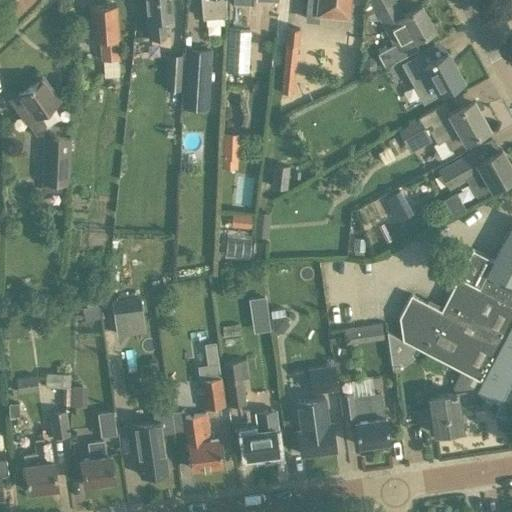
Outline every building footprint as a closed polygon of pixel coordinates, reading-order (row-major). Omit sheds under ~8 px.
[(170,0),(144,0),(146,20),(148,36),(165,34),(164,18),(172,17),(170,0)] [(200,0),(203,18),(226,16),(224,0),(200,0)] [(318,12),(348,15),(349,0),(305,0),(304,19),(317,20),(318,12)] [(434,28),(421,4),(403,14),(395,0),(368,0),(382,25),(384,24),(394,43),(376,52),(384,66),(418,47),(415,43),(413,39),(434,28)] [(89,5),(91,38),(99,38),(100,60),(102,59),(103,77),(118,75),(117,59),(118,58),(117,36),(118,36),(115,4),(89,5)] [(225,71),(247,72),(249,27),(228,26),(225,71)] [(284,43),(297,44),(299,28),(299,27),(286,26),(284,43)] [(422,101),(461,79),(446,51),(440,39),(417,50),(418,52),(401,62),(422,101)] [(210,48),(185,47),(182,90),(207,91),(210,48)] [(164,89),(180,89),(182,54),(166,53),(164,89)] [(376,64),(374,59),(369,55),(363,57),(360,62),(362,68),(367,71),(373,69),(376,64)] [(41,76),(10,98),(35,133),(48,124),(39,112),(58,99),(51,89),(41,76)] [(488,126),(473,99),(449,112),(464,140),(488,126)] [(451,147),(464,140),(449,112),(442,102),(397,129),(409,151),(431,139),(425,128),(427,126),(437,142),(435,141),(433,143),(440,157),(452,151),(451,147)] [(229,159),(230,134),(230,131),(222,131),(220,167),(234,167),(235,159),(229,159)] [(41,182),(68,183),(70,137),(43,135),(41,182)] [(511,175),(511,170),(500,149),(499,149),(492,136),(450,161),(451,162),(447,164),(445,161),(437,166),(448,186),(460,179),(461,181),(466,178),(475,196),(490,188),(511,175)] [(271,186),(286,188),(288,165),(273,164),(271,186)] [(399,189),(384,197),(389,207),(404,199),(399,189)] [(442,198),(451,213),(463,205),(455,191),(442,198)] [(269,212),(255,210),(252,236),(267,237),(269,212)] [(249,227),(250,215),(231,213),(230,226),(249,227)] [(475,389),(463,391),(465,403),(478,401),(506,415),(511,403),(511,219),(502,239),(492,259),(472,249),(440,309),(410,294),(399,314),(398,314),(401,338),(386,331),(391,362),(399,361),(402,365),(413,356),(411,352),(414,346),(470,375),(480,380),(475,389)] [(138,296),(111,300),(113,318),(141,314),(138,296)] [(99,316),(97,303),(81,308),(85,321),(99,316)] [(269,310),(270,317),(284,315),(283,308),(269,310)] [(239,334),(237,323),(215,327),(216,336),(223,336),(239,334)] [(381,326),(369,328),(371,340),(383,338),(381,326)] [(242,378),(248,376),(246,358),(221,361),(228,404),(245,402),(242,378)] [(333,363),(307,367),(310,391),(336,388),(333,363)] [(195,368),(197,381),(199,381),(202,408),(224,405),(218,365),(195,368)] [(47,383),(67,383),(66,400),(87,401),(88,384),(72,383),(72,371),(48,370),(47,383)] [(37,389),(35,374),(14,377),(17,392),(37,389)] [(358,445),(387,440),(383,415),(380,391),(354,396),(353,391),(338,394),(342,418),(352,417),(355,421),(358,445)] [(456,404),(465,403),(463,391),(428,396),(434,434),(459,430),(456,404)] [(299,453),(334,447),(330,420),(327,421),(323,396),(294,400),(299,428),(295,428),(299,453)] [(151,401),(153,420),(145,421),(129,424),(134,456),(137,456),(140,474),(166,471),(161,437),(160,437),(160,432),(172,430),(168,399),(151,401)] [(9,416),(18,415),(18,402),(8,402),(9,416)] [(245,456),(277,451),(273,429),(278,428),(275,408),(254,411),(256,429),(242,431),(245,456)] [(65,409),(48,412),(52,437),(69,434),(65,409)] [(221,463),(217,438),(208,439),(207,429),(209,429),(206,412),(182,415),(183,414),(183,409),(170,411),(173,430),(184,428),(186,443),(187,442),(190,467),(221,463)] [(112,410),(96,412),(100,436),(116,434),(112,410)] [(28,490),(56,486),(49,441),(43,442),(42,438),(34,439),(35,443),(33,443),(34,452),(23,454),(24,464),(28,490)] [(114,478),(110,454),(105,455),(102,439),(86,442),(89,457),(80,459),(83,482),(114,478)]
